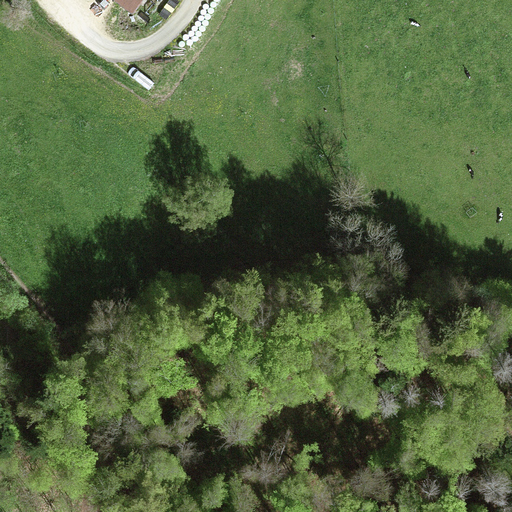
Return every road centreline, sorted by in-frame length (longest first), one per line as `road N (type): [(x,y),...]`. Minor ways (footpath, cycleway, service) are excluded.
road 1 (track): [(0,267),(66,345),(82,378),(92,511)]
road 2 (track): [(182,0),(152,43),(129,52),(101,48),(56,0)]
